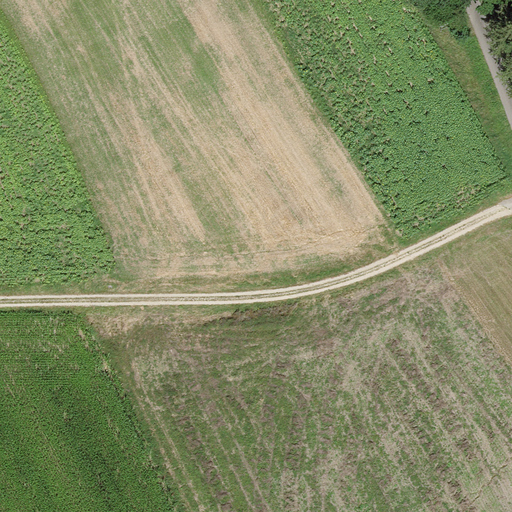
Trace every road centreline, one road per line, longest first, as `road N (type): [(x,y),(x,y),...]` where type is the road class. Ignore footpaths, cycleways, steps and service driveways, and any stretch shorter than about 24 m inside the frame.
road 1 (track): [(0,304),(284,296),(358,273),(511,205)]
road 2 (unclassified): [(467,0),(511,117)]
